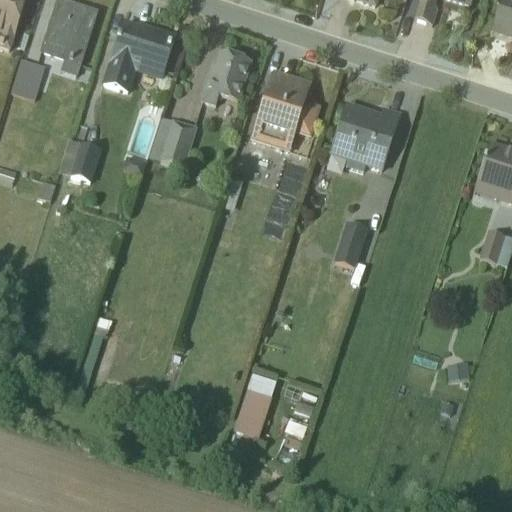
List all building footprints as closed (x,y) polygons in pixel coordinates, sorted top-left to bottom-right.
[(26,1),(22,0),(0,0),(0,54),(8,57),(26,1)] [(374,11),(376,0),(340,0),(349,3),(350,0),(355,0),(360,1),(359,4),(359,5),(360,6),(361,7),(374,11)] [(468,13),(471,0),(421,0),(413,24),(424,27),(431,30),(436,16),(432,15),(436,2),(468,13)] [(511,0),(503,0),(492,36),(511,42),(511,0)] [(95,18),(57,5),(39,58),(78,71),(95,18)] [(122,29),(102,90),(128,98),(135,78),(159,86),(173,43),(153,36),(152,38),(122,29)] [(210,72),(199,107),(214,112),(216,104),(236,110),(250,68),(218,58),(214,73),(210,72)] [(34,105),(43,72),(19,65),(9,98),(34,105)] [(303,110),(308,91),(272,79),(250,146),(288,159),(294,139),(307,143),(316,115),(303,110)] [(329,161),(345,166),(344,171),(362,177),(364,172),(380,177),(398,120),(383,115),(380,123),(345,111),(329,161)] [(194,135),(159,124),(148,163),(182,173),(194,135)] [(99,155),(69,146),(58,179),(89,189),(99,155)] [(511,156),(488,149),(472,199),(511,212),(511,156)] [(278,175),(283,160),(260,152),(255,167),(278,175)] [(121,176),(140,182),(144,169),(124,163),(121,176)] [(52,205),(57,188),(18,175),(12,192),(52,205)] [(242,188),(231,184),(220,213),(231,217),(242,188)] [(354,275),(366,237),(343,230),(331,268),(354,275)] [(511,253),(511,245),(488,237),(479,265),(506,273),(511,253)] [(466,369),(445,371),(446,387),(467,385),(466,369)] [(77,379),(72,394),(85,399),(90,384),(77,379)] [(275,390),(249,381),(232,436),(258,444),(275,390)] [(146,404),(105,392),(98,414),(139,427),(146,404)] [(307,432),(288,427),(282,448),(301,454),(307,432)] [(276,457),(272,468),(291,475),(295,464),(276,457)]
